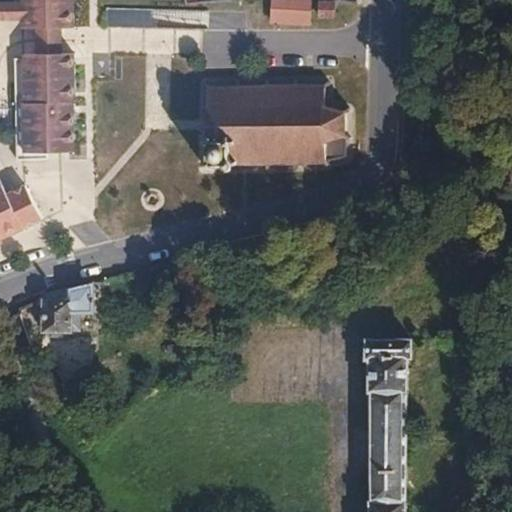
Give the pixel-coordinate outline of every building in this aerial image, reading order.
[(73,0),(22,0),(23,25),(36,25),(61,25),(74,24),(73,0)] [(271,0),(271,20),(309,24),(310,0),(271,0)] [(334,17),(334,2),(320,2),(319,16),(334,17)] [(61,25),(36,25),(36,52),(62,51),(61,25)] [(36,52),(24,52),(24,71),(15,72),(15,80),(24,80),(25,100),(23,100),(24,150),(75,149),(74,51),(62,51),(36,52)] [(202,86),(205,88),(206,107),(203,107),(203,111),(206,111),(206,125),(206,140),(202,140),(202,143),(206,143),(206,161),(202,161),(202,166),(207,166),(207,170),(210,170),(210,166),(223,166),(223,170),(228,170),(228,166),(236,166),(236,169),(241,170),(241,165),(265,166),(265,169),(269,169),(269,164),(288,164),(288,169),(292,169),(292,164),(325,162),(326,165),(330,164),(329,160),(346,157),(346,143),(350,140),(345,133),(346,112),(349,109),(346,105),(343,109),(326,105),(326,88),(332,82),(328,79),(323,83),(296,84),(296,79),(292,80),(292,84),(268,84),(268,80),(264,80),(263,84),(239,85),(238,81),(234,81),(234,85),(210,86),(205,82),(202,86)] [(0,237),(41,218),(25,185),(5,193),(1,184),(0,180),(0,237)] [(93,310),(94,282),(42,297),(42,330),(70,331),(70,327),(78,327),(79,310),(93,310)] [(404,511),(407,356),(411,356),(411,338),(365,338),(366,359),(370,359),(369,511),(404,511)]
